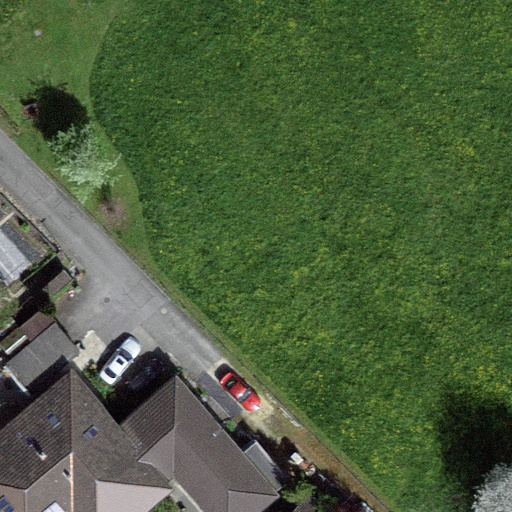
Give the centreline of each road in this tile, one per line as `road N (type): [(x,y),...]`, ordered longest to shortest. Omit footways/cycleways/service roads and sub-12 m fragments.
road 1 (residential): [(0,160),(207,365)]
road 2 (track): [(358,511),(207,365)]
